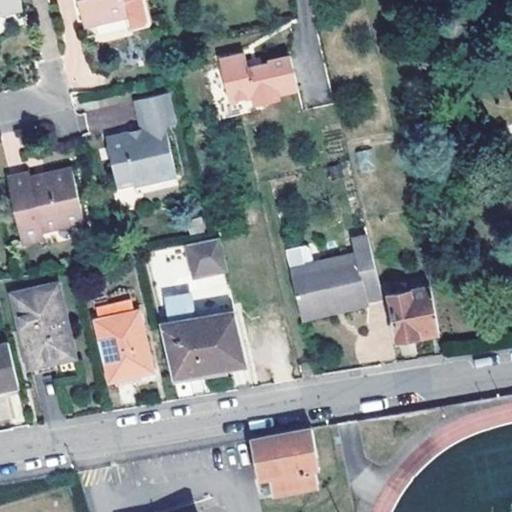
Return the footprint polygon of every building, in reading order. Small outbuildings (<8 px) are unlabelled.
[(0,0),(0,15),(23,10),(21,0),(0,0)] [(77,0),(83,25),(126,15),(129,28),(144,25),(145,21),(140,0),(77,0)] [(240,54),(217,60),(229,109),(253,102),(254,107),(277,101),(275,95),(295,89),(288,57),(244,68),(240,54)] [(174,124),(166,94),(134,101),(142,131),(107,139),(117,182),(132,179),(134,186),(177,176),(166,127),(174,124)] [(82,222),(70,168),(42,174),(43,178),(30,183),(28,173),(5,179),(20,241),(42,236),(42,232),(82,222)] [(119,189),(134,186),(132,179),(117,182),(119,189)] [(196,279),(225,271),(217,237),(187,242),(196,279)] [(359,257),(293,270),(304,316),(341,307),(343,312),(370,307),(368,301),(383,298),(369,239),(356,242),(359,257)] [(30,365),(74,354),(58,284),(13,295),(30,365)] [(434,303),(430,285),(388,295),(399,341),(418,337),(417,329),(439,325),(434,303)] [(175,381),(247,365),(235,315),(163,330),(175,381)] [(112,387),(155,377),(141,318),(100,328),(112,387)] [(417,329),(418,337),(440,332),(439,325),(417,329)] [(0,392),(19,387),(9,346),(0,348),(0,392)] [(251,438),(262,494),(316,484),(313,469),(319,468),(311,427),(251,438)] [(194,511),(189,492),(127,511),(194,511)]
